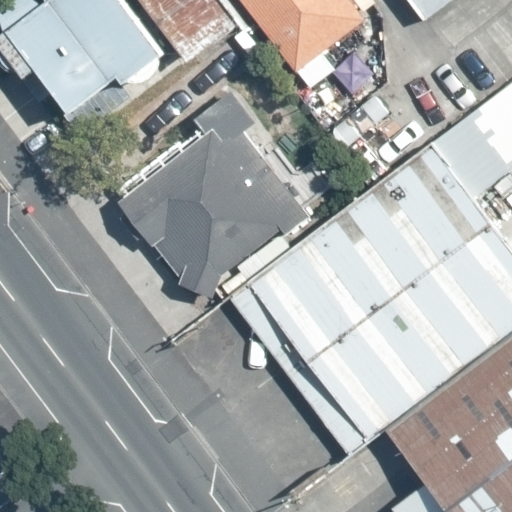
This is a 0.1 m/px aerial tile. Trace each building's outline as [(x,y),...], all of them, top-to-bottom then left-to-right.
[(136,45),(103,0),(8,0),(0,6),(0,49),(45,111),(136,45)] [(209,9),(202,0),(121,0),(156,47),(209,9)] [(334,7),(329,0),(224,0),(265,56),(334,7)] [(264,200),(192,101),(84,180),(156,278),(264,200)] [(500,296),(383,136),(215,258),(332,418),(352,403),(497,297),(500,296)] [(511,511),(511,317),(497,297),(352,403),(432,511),(511,511)]
